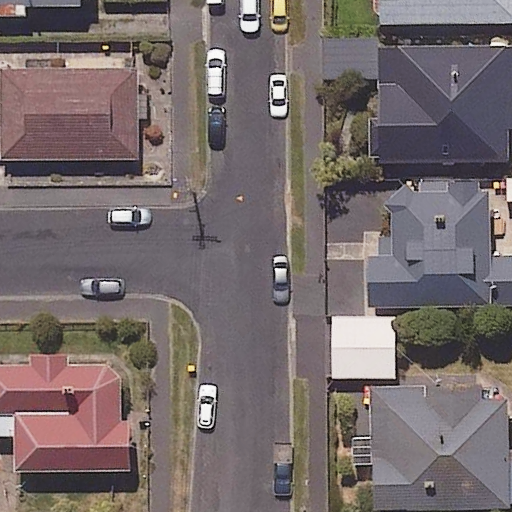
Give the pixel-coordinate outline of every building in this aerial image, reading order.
[(511,0),(377,0),(378,17),(511,14),(511,0)] [(381,41),(381,31),(324,31),(325,75),(382,74),(381,41)] [(382,74),(382,113),(371,113),(371,156),(511,154),(510,123),(511,122),(511,39),(381,41),(382,74)] [(139,61),(3,60),(0,60),(0,144),(3,145),(3,154),(139,154),(139,61)] [(396,248),(367,249),(369,304),(511,299),(511,250),(495,251),(493,201),(484,201),(483,173),(394,176),(396,248)] [(396,313),(336,313),(335,373),(396,373),(396,313)] [(68,346),(32,347),(32,356),(0,357),(0,430),(17,430),(18,465),(135,462),(134,414),(122,414),(121,356),(69,357),(68,346)] [(507,379),(375,382),(376,430),(355,431),(356,465),(377,464),(378,502),(511,499),(511,446),(509,447),(507,379)]
